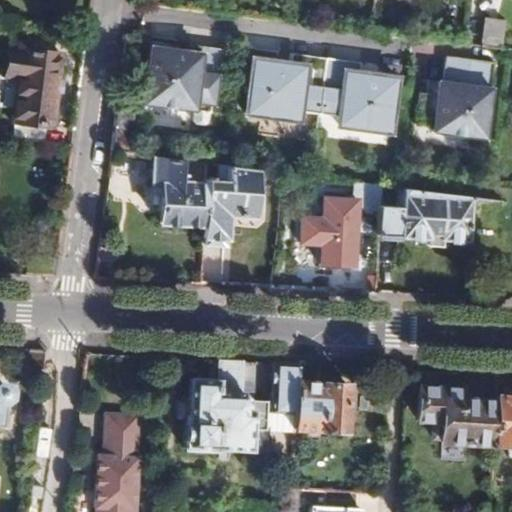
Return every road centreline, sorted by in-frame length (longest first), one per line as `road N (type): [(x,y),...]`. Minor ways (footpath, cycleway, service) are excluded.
road 1 (residential): [(69,309),(511,335)]
road 2 (unknown): [(109,6),(425,49)]
road 3 (residential): [(110,0),(69,309)]
road 4 (residential): [(44,511),(69,309)]
